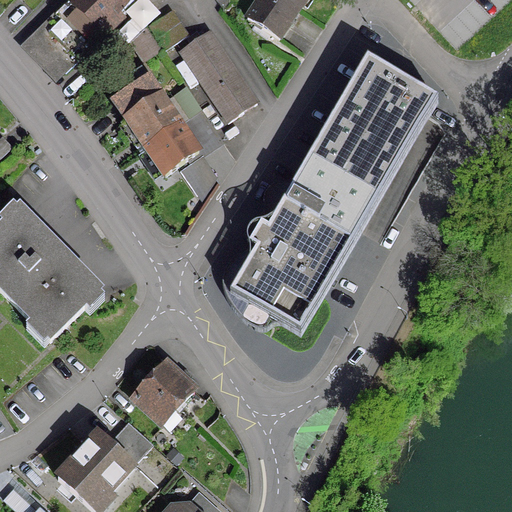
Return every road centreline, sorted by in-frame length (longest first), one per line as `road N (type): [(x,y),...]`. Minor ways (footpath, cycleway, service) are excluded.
road 1 (residential): [(493,113),(342,379),(264,426)]
road 2 (residential): [(361,0),(171,285)]
road 3 (residential): [(0,63),(171,285)]
road 4 (residential): [(171,285),(73,415),(0,460)]
road 5 (residential): [(171,285),(264,426)]
road 6 (residential): [(493,113),(443,75),(376,0)]
